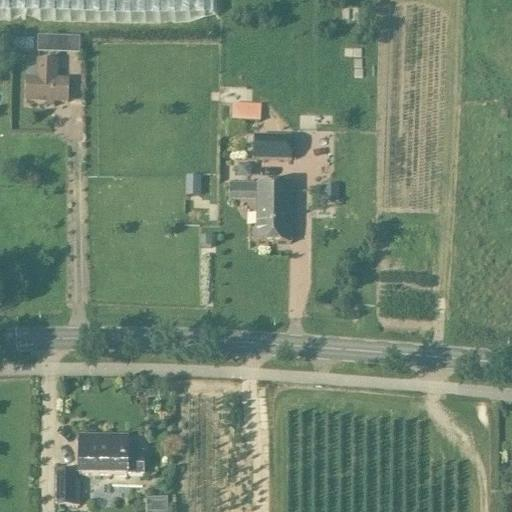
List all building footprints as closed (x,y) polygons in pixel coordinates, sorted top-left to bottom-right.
[(79,40),(68,40),(37,38),(37,55),(79,56),(79,40)] [(67,105),(68,82),(56,81),(57,64),(37,63),(36,81),(27,81),(26,103),(45,104),(45,109),(54,109),(54,105),(67,105)] [(260,108),(232,106),(231,123),(260,125),(260,108)] [(253,163),(292,164),(292,140),(253,139),(253,163)] [(199,197),(199,179),(187,179),(187,197),(199,197)] [(291,187),(257,186),(228,186),(228,202),(256,203),(256,245),(290,246),(291,187)] [(338,204),(338,189),(322,189),(322,203),(338,204)] [(200,250),(212,250),(212,240),(200,240),(200,250)] [(79,478),(127,478),(127,477),(143,477),(144,454),(127,454),(127,439),(79,439),(79,478)] [(54,473),(54,509),(80,509),(80,483),(76,483),(76,472),(54,473)] [(147,511),(169,511),(170,498),(148,497),(147,511)]
